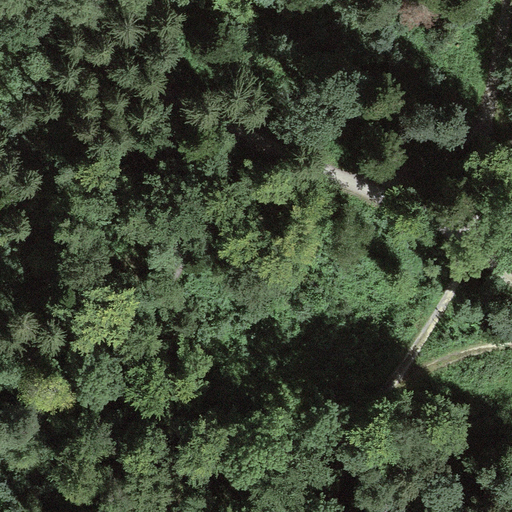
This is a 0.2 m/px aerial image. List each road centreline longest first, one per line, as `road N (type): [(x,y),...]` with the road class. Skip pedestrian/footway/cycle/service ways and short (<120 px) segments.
road 1 (track): [(0,8),(425,218),(511,286)]
road 2 (track): [(0,364),(234,266),(277,234),(321,163)]
road 3 (track): [(502,0),(425,218),(511,195)]
road 4 (track): [(258,511),(393,382),(511,343)]
road 5 (track): [(462,247),(437,313),(393,382)]
